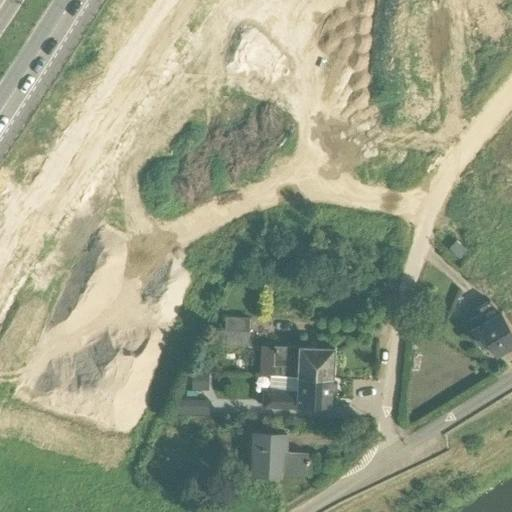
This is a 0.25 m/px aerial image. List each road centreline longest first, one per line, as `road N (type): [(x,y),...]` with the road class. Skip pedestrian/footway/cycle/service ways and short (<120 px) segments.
road 1 (unclassified): [(382,459),(410,263),(439,193),(511,89)]
road 2 (unclassified): [(382,459),(511,375)]
